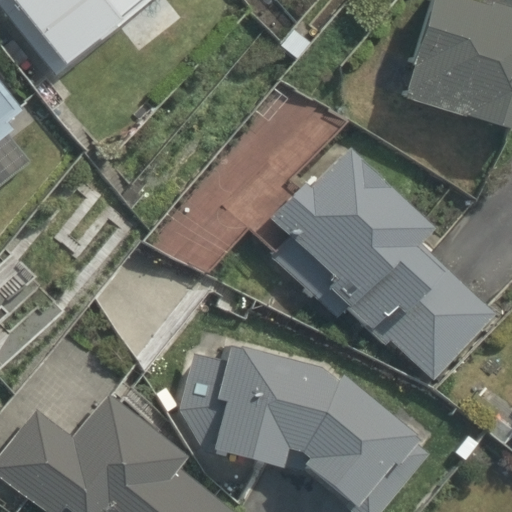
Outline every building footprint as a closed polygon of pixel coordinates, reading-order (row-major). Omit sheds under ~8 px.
[(0,0),(0,15),(50,76),(143,0),(0,0)] [(511,11),(480,0),(466,0),(466,3),(457,0),(429,0),(394,97),(453,118),(455,112),(511,132),(511,11)] [(292,59),(305,44),(290,32),(277,47),(292,59)] [(16,111),(0,91),(0,135),(8,129),(3,122),(16,111)] [(421,377),(486,314),(411,237),(420,228),(342,148),(265,224),(284,244),(270,258),(329,318),(341,307),(378,345),(384,339),(421,377)] [(346,511),(369,511),(419,453),(402,439),(404,437),(328,372),(323,378),(303,364),(235,346),(223,345),(221,359),(186,354),(173,409),(200,454),(272,466),(277,449),(290,450),(300,458),(293,467),(346,511)] [(29,412),(0,448),(0,481),(38,511),(220,511),(164,467),(174,454),(99,395),(63,439),(29,412)]
